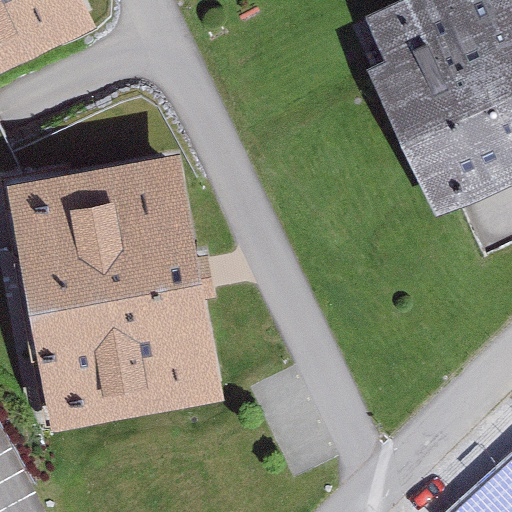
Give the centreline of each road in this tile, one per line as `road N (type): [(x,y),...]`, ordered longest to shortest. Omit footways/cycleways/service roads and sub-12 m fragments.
road 1 (residential): [(375,489),(146,0)]
road 2 (residential): [(375,489),(511,353)]
